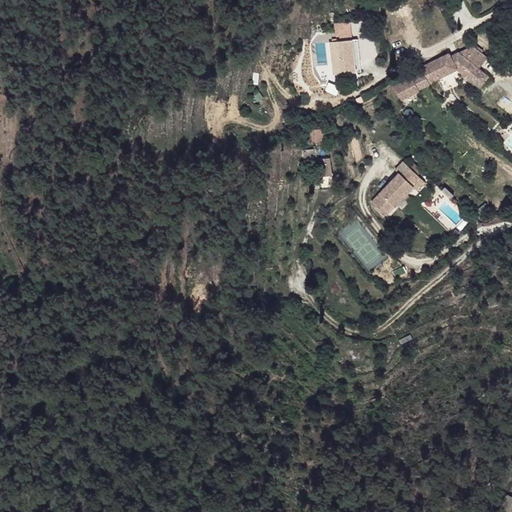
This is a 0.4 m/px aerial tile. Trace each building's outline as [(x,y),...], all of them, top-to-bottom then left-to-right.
[(336,36),(353,35),(352,20),(335,22),(336,36)] [(355,72),(352,39),(329,42),(333,75),(355,72)] [(357,39),(352,39),(355,72),(362,72),(357,39)] [(421,77),(416,72),(411,77),(412,78),(415,82),(421,77)] [(407,73),(389,89),(394,94),(412,78),(411,77),(407,73)] [(423,90),(428,84),(421,77),(415,82),(423,90)] [(324,139),(323,129),(312,129),(313,141),(324,139)] [(299,161),(300,168),(311,168),(310,162),(315,162),(315,149),(304,150),(304,161),(299,161)] [(330,157),(318,158),(320,176),(332,175),(330,157)] [(386,215),(414,186),(411,183),(418,175),(403,161),(395,170),(399,173),(372,202),(386,215)] [(418,190),(426,182),(418,175),(411,183),(414,186),(418,190)]
